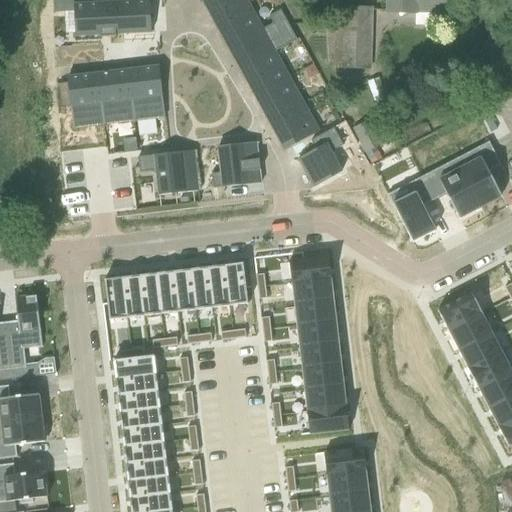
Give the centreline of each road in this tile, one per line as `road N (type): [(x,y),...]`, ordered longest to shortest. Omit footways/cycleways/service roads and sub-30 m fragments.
road 1 (residential): [(106,250),(303,223),(375,249),(418,278),(511,233)]
road 2 (residential): [(100,511),(70,255)]
